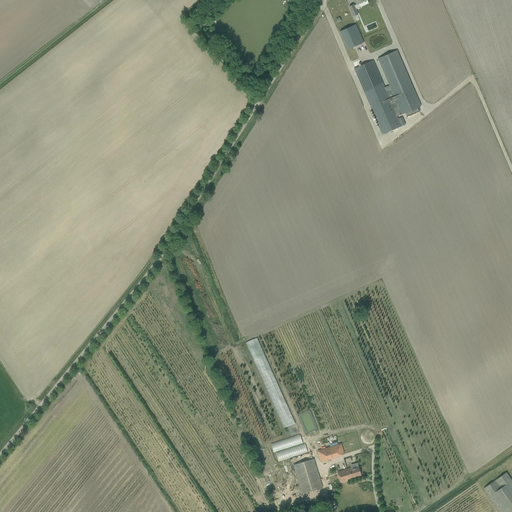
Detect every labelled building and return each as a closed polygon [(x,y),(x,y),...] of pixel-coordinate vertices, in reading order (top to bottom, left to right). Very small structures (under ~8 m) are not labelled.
[(353,17),(358,15),(355,9),(360,7),(359,4),(367,0),(366,0),(354,0),(356,5),(354,6),(353,5),(349,7),(353,17)] [(356,25),(340,32),(348,50),(364,43),(356,25)] [(396,51),(378,59),(389,86),(384,88),(387,94),(397,117),(401,115),(405,113),(407,117),(419,112),(417,108),(421,106),(396,51)] [(373,61),(354,69),(356,74),(382,135),(402,126),(397,117),(387,94),(384,88),(375,65),(373,61)] [(344,454),(341,444),(317,451),(320,462),(344,454)] [(314,459),(293,465),(302,494),(323,488),(314,459)] [(347,479),(361,475),(358,467),(351,469),(351,468),(337,472),(340,483),(348,481),(347,479)] [(483,489),(500,511),(511,511),(511,481),(506,473),(483,489)]
